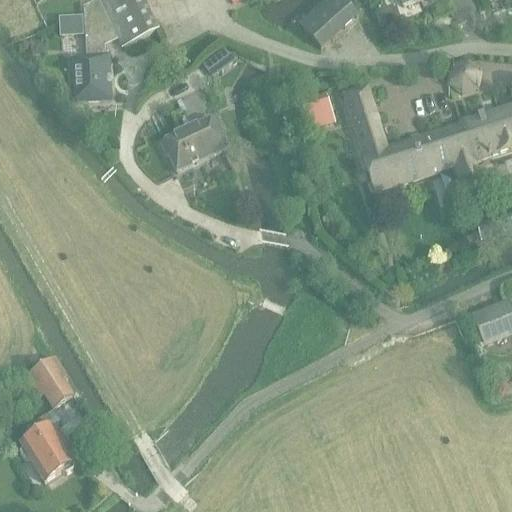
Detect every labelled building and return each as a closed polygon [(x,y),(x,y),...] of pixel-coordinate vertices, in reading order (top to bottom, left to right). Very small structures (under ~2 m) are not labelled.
[(100,60),(100,46),(116,38),(122,49),(157,32),(141,0),(98,0),(99,2),(83,9),(86,61),(74,61),(77,105),(111,103),(108,59),(100,60)] [(336,0),(332,0),(299,28),(320,52),(355,23),(336,0)] [(430,0),(432,5),(446,0),(400,0),(403,9),(426,0),(430,0)] [(223,50),(211,59),(222,73),(237,61),(223,50)] [(481,183),(475,163),(472,164),(459,126),(387,150),(368,90),(344,98),(375,195),(455,170),(462,189),(481,183)] [(327,96),(302,104),(311,133),(323,129),(321,123),(334,119),(327,96)] [(511,109),(459,126),(472,164),(475,163),(511,151),(511,109)] [(177,175),(227,152),(213,121),(160,146),(166,159),(169,158),(177,175)] [(493,223),(476,228),(480,241),(497,235),(493,223)] [(477,244),(474,235),(465,238),(467,247),(477,244)] [(481,341),(511,328),(511,312),(509,304),(472,319),(481,341)] [(53,414),(73,401),(63,386),(67,384),(54,363),(26,381),(39,401),(43,399),(53,414)] [(73,467),(74,466),(44,419),(24,432),(31,442),(20,449),(22,452),(19,456),(23,463),(29,463),(44,486),(60,476),(65,478),(73,473),(73,467)]
